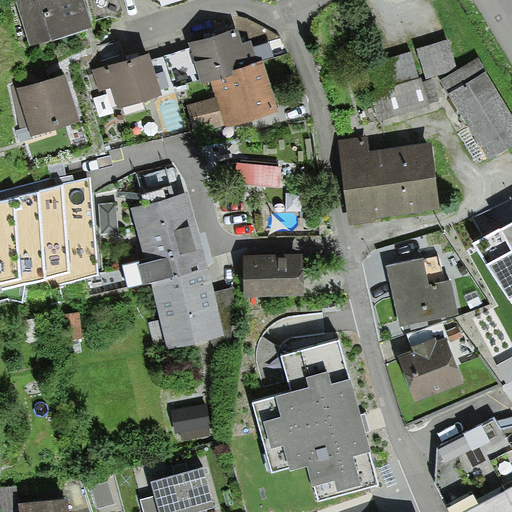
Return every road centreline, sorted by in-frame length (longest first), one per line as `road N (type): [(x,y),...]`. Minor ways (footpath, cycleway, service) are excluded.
road 1 (residential): [(286,18),(318,104),(391,415),(433,511)]
road 2 (residential): [(286,18),(231,0),(121,38)]
